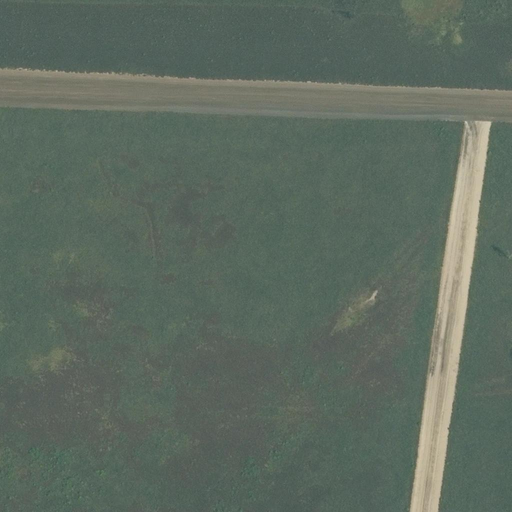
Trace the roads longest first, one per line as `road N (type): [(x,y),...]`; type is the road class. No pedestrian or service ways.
road 1 (track): [(0,91),(511,108)]
road 2 (track): [(478,107),(424,511)]
